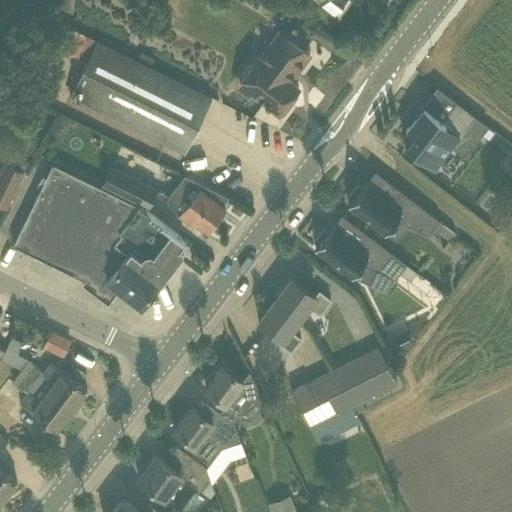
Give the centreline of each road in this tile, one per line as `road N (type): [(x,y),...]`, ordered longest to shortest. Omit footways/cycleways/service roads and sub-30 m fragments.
road 1 (secondary): [(169,362),(438,0)]
road 2 (secondary): [(53,511),(169,362)]
road 3 (residential): [(169,362),(0,281)]
